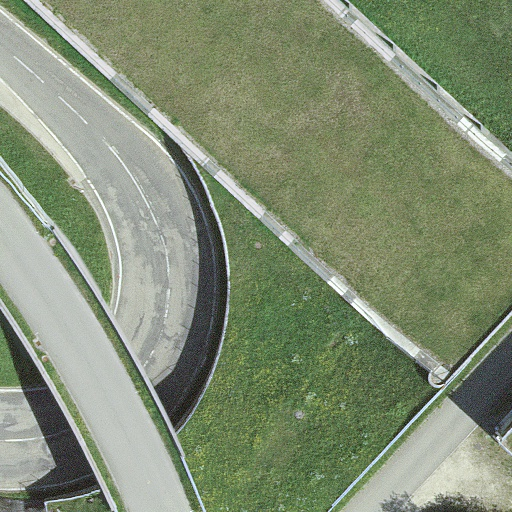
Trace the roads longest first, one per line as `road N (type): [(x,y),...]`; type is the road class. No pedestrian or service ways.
road 1 (trunk): [(0,440),(67,430),(107,406),(150,356),(168,289),(162,235),(123,162),(0,45)]
road 2 (trunk): [(157,0),(511,327)]
road 3 (trunk): [(511,278),(212,0)]
road 4 (tertiary): [(0,233),(71,335),(160,511)]
road 5 (unclassified): [(370,511),(511,364)]
